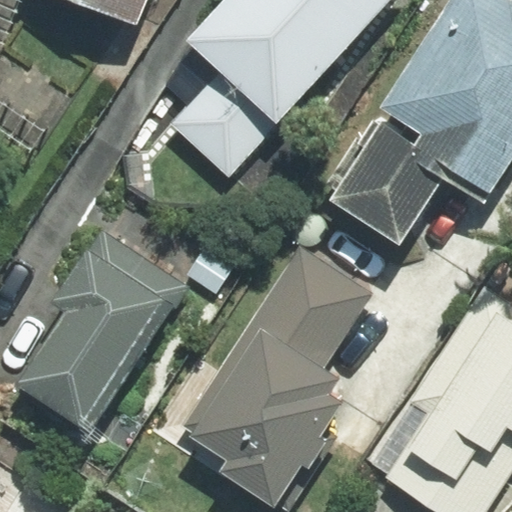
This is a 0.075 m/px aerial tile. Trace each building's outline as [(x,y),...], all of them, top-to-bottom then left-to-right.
[(49,0),(144,37),(157,0),(49,0)] [(227,174),(396,0),(223,0),(183,41),(215,72),(170,118),(227,174)] [(511,174),(511,0),(445,0),(325,206),(393,246),(434,176),(491,210),(511,174)] [(140,54),(94,25),(74,56),(120,86),(140,54)] [(85,442),(188,294),(100,232),(50,303),(70,316),(16,394),(85,442)] [(363,288),(294,245),(169,442),(277,510),(355,388),(316,363),(363,288)] [(511,287),(489,273),(365,469),(432,511),(494,511),(511,485),(511,287)]
